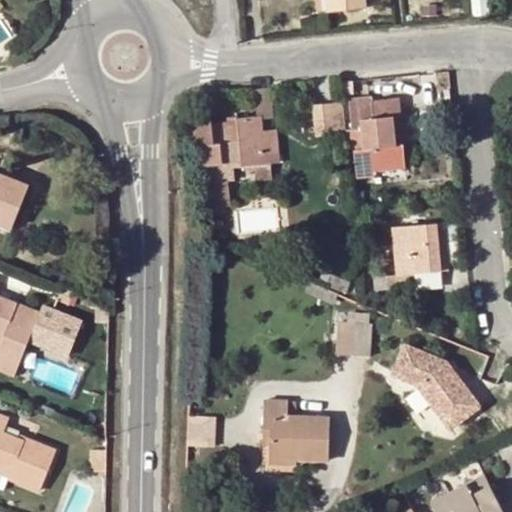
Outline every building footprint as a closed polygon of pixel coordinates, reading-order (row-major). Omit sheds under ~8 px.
[(328,0),(330,11),(365,9),(364,0),(328,0)] [(372,111),(371,102),(370,96),(349,98),(352,130),(346,131),(345,134),(347,151),(354,151),(356,177),(373,176),(373,170),(404,167),(401,146),(385,147),(381,110),(372,111)] [(396,99),(371,102),(372,111),(381,110),(385,147),(401,146),(396,99)] [(345,134),(346,131),(342,102),(312,107),(315,138),(345,134)] [(255,133),(253,116),(234,118),(234,122),(210,125),(210,119),(192,121),(194,145),(200,144),(206,206),(228,204),(226,183),(241,180),(240,167),(268,164),(279,163),(275,130),(262,133),(255,133)] [(259,116),(253,116),(255,133),(262,133),(259,116)] [(240,167),(241,180),(269,178),(268,164),(240,167)] [(405,179),(404,167),(373,170),(373,176),(374,182),(405,179)] [(0,222),(12,227),(28,186),(0,175),(0,222)] [(441,225),(393,229),(396,274),(387,275),(388,289),(412,287),(411,272),(445,270),(441,225)] [(384,271),(374,272),(374,289),(385,289),(384,271)] [(339,293),(309,281),(304,292),(333,304),(339,293)] [(69,305),(74,292),(62,287),(57,301),(69,305)] [(0,343),(1,344),(0,345),(0,369),(15,375),(39,314),(0,298),(0,343)] [(372,325),(338,323),(336,353),(370,357),(372,325)] [(391,358),(442,430),(474,408),(423,335),(391,358)] [(264,399),(263,435),(271,436),(270,447),(270,458),(295,460),(327,461),(330,419),(296,417),(297,403),(289,402),(288,400),(264,399)] [(0,474),(9,478),(39,491),(55,451),(24,439),(23,442),(3,433),(9,419),(0,414),(0,474)] [(188,443),(215,443),(215,414),(188,414),(188,443)] [(271,436),(263,435),(262,447),(270,447),(271,436)] [(511,446),(499,452),(503,461),(511,456),(511,446)] [(294,467),(295,460),(270,458),(269,466),(294,467)] [(9,478),(0,474),(0,481),(7,484),(9,478)] [(500,511),(488,487),(483,478),(476,482),(431,504),(434,511),(500,511)]
